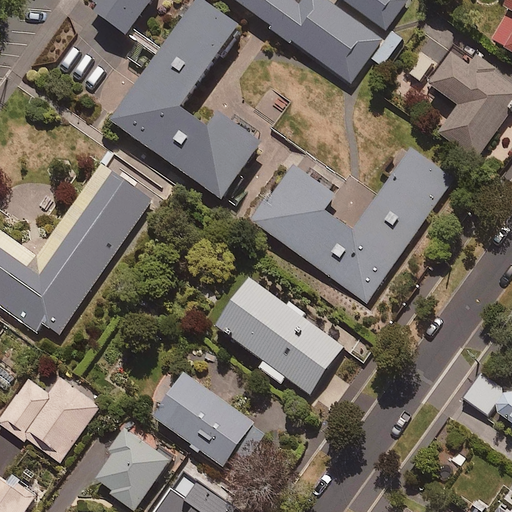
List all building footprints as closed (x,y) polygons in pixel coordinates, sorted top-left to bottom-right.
[(104,0),(99,7),(111,32),(132,47),(164,0),(104,0)] [(226,0),(274,33),(272,37),(296,54),(299,51),(353,89),(372,63),(385,72),(405,43),(392,34),(385,44),(321,0),(309,0),(303,9),(289,0),(226,0)] [(340,0),(388,34),(409,4),(403,0),(340,0)] [(216,141),(188,121),(245,39),(204,9),(118,132),(227,209),(266,153),(253,144),(258,136),(240,123),(235,131),(227,125),(216,141)] [(511,13),(496,45),(511,54),(511,55),(511,58),(511,13)] [(460,34),(439,19),(432,30),(453,44),(460,34)] [(474,75),(457,63),(435,94),(464,115),(445,142),(479,167),(511,122),(511,89),(481,67),(474,75)] [(296,176),(258,230),(369,308),(456,183),(417,156),(358,239),(330,220),(339,207),(296,176)] [(105,171),(41,262),(0,234),(0,309),(38,336),(44,327),(60,339),(154,206),(105,171)] [(294,311),(292,315),(256,290),(222,338),(269,371),(265,376),(284,389),(289,383),(315,401),(347,354),(307,326),(310,322),(294,311)] [(479,381),(465,399),(486,415),(500,397),(479,381)] [(511,383),(511,384),(496,403),(511,416),(511,383)] [(62,470),(104,414),(64,384),(52,400),(34,386),(1,430),(27,449),(29,446),(62,470)] [(268,438),(188,384),(159,427),(228,473),(239,457),(251,465),(268,438)] [(511,511),(511,448),(481,426),(440,483),(479,511),(511,511)] [(141,511),(173,469),(131,438),(115,462),(118,464),(99,489),(130,511),(141,511)] [(24,490),(18,498),(11,493),(13,489),(0,479),(0,511),(35,511),(42,504),(24,490)] [(227,511),(208,499),(198,511),(190,511),(177,503),(170,511),(227,511)]
